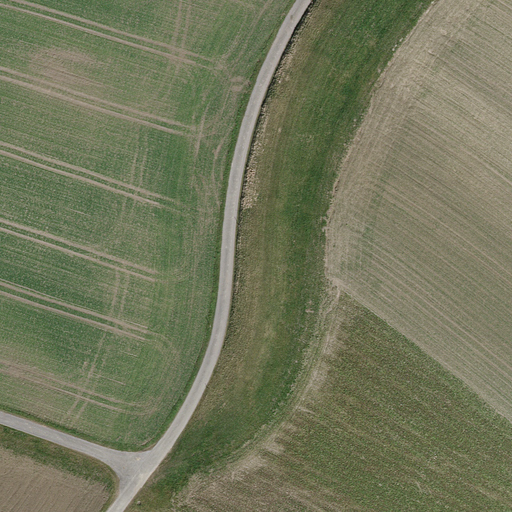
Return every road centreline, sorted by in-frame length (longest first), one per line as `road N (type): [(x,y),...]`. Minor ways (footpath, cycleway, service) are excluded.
road 1 (unclassified): [(304,0),(246,127),(209,363),(173,433),(114,511)]
road 2 (track): [(147,470),(0,417)]
